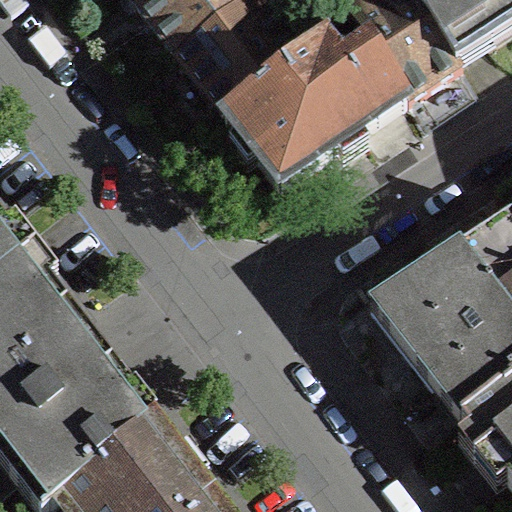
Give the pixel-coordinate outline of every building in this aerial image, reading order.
[(253,0),(128,0),(176,60),(253,0)] [(292,4),(296,10),(309,0),(253,0),(176,60),(225,124),(304,62),(271,19),(292,4)] [(376,0),(348,19),(370,53),(408,111),(460,77),(457,73),(409,0),(376,0)] [(511,0),(409,0),(457,73),(511,37),(511,0)] [(328,44),(304,62),(225,124),(280,195),(408,111),(370,53),(344,69),(328,44)] [(460,427),(511,387),(511,222),(403,293),(401,292),(372,312),(371,314),(371,316),(392,342),(394,343),(460,427)] [(0,274),(23,255),(0,225),(0,274)] [(0,511),(52,511),(59,506),(156,426),(23,255),(0,274),(0,511)] [(511,387),(460,427),(511,493),(511,387)] [(59,506),(63,511),(222,511),(156,426),(59,506)]
